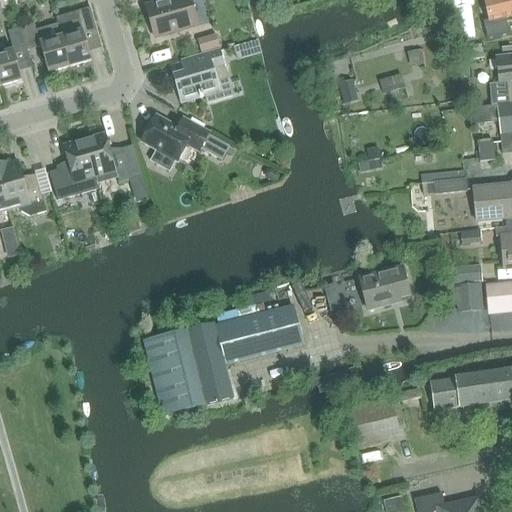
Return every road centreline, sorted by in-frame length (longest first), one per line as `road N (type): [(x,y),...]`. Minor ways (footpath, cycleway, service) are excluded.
road 1 (residential): [(0,119),(129,80),(106,0)]
road 2 (residential): [(511,330),(343,350)]
